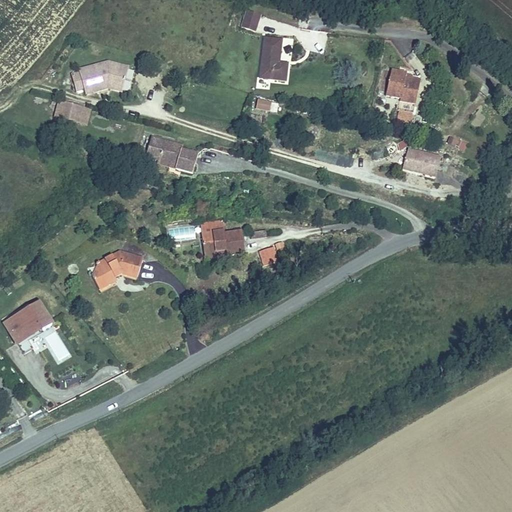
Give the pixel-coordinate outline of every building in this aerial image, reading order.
[(254,35),(259,17),(246,13),(241,30),(254,35)] [(264,39),(262,67),(270,68),(269,78),(286,79),(287,62),(279,62),(279,40),(264,39)] [(120,91),(126,69),(107,64),(71,73),(76,93),(87,91),(88,95),(110,89),(120,91)] [(270,68),(262,67),(262,77),(269,78),(270,68)] [(413,80),(413,78),(389,73),(385,98),(396,100),(394,111),(409,114),(415,81),(413,80)] [(257,98),(256,110),(270,111),(271,100),(257,98)] [(58,104),(54,119),(86,128),(90,113),(58,104)] [(163,142),(159,161),(176,165),(176,171),(193,175),(198,156),(183,151),(182,147),(163,142)] [(431,180),(436,159),(403,151),(398,172),(431,180)] [(338,153),(335,165),(346,168),(349,156),(338,153)] [(176,165),(159,161),(158,166),(176,171),(176,165)] [(204,221),(208,250),(228,247),(229,252),(247,249),(243,227),(228,229),(226,218),(204,221)] [(269,230),(268,223),(254,225),(255,232),(269,230)] [(283,241),(274,243),(276,250),(285,248),(283,241)] [(263,265),(279,260),(274,246),(258,251),(263,265)] [(137,278),(142,260),(123,254),(100,264),(103,273),(92,277),(98,290),(107,287),(106,282),(121,275),(137,278)] [(6,324),(24,354),(33,349),(30,344),(30,337),(52,324),(40,304),(6,324)]
